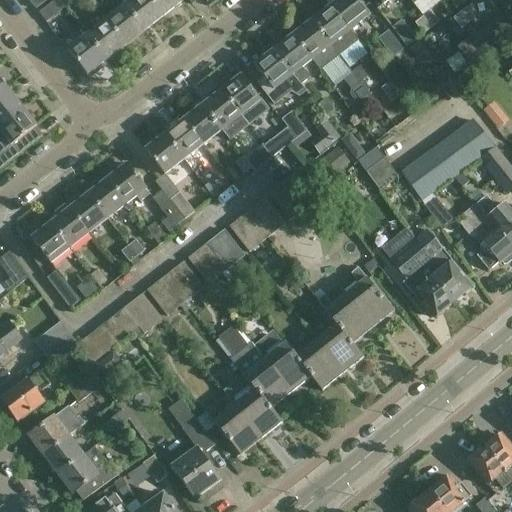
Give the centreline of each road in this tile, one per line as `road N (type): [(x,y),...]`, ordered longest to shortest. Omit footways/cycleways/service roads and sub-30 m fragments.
road 1 (secondary): [(296,511),(511,337)]
road 2 (residential): [(93,124),(261,0)]
road 3 (residential): [(93,124),(0,3)]
road 4 (residential): [(0,205),(93,124)]
